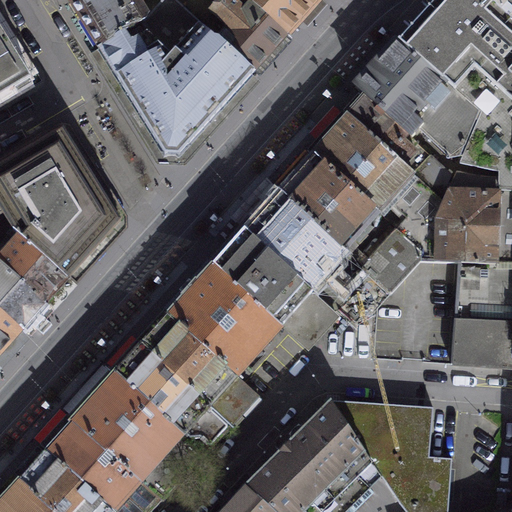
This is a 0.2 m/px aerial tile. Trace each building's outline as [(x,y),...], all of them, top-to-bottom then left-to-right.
[(139,0),(82,0),(73,6),(88,30),(99,48),(145,20),(146,15),(140,2),(139,0)] [(145,20),(99,48),(116,76),(164,154),(179,155),(253,72),(173,0),(161,0),(146,15),(145,20)] [(146,15),(161,0),(141,0),(140,2),(146,15)] [(173,0),(253,72),(288,34),(251,2),(249,0),(173,0)] [(253,0),(251,2),(288,34),(292,30),(318,0),(253,0)] [(498,183),(499,191),(511,191),(511,22),(486,0),(435,0),(397,42),(442,81),(443,80),(480,113),(462,156),(459,163),(499,172),(498,180),(498,183)] [(511,0),(486,0),(511,22),(511,0)] [(0,96),(30,78),(8,44),(0,30),(0,96)] [(442,81),(397,42),(356,88),(365,96),(411,139),(420,129),(450,157),(462,156),(480,113),(443,80),(442,81)] [(411,139),(365,96),(351,112),(348,116),(442,201),(450,185),(447,183),(451,176),(411,139)] [(442,201),(348,116),(313,155),(378,214),(388,202),(406,219),(396,230),(419,251),(442,201)] [(14,229),(68,277),(119,221),(62,130),(0,166),(0,213),(4,211),(14,229)] [(378,214),(313,155),(284,188),(281,192),(345,251),(378,214)] [(511,191),(499,191),(498,183),(498,180),(456,173),(450,185),(442,201),(419,251),(422,253),(419,260),(459,262),(511,264),(511,191)] [(345,251),(281,192),(247,229),(311,288),(345,251)] [(0,263),(45,303),(68,277),(14,229),(0,243),(0,263)] [(311,288),(247,229),(212,266),(280,327),(314,290),(311,288)] [(419,251),(396,230),(361,268),(390,294),(419,260),(422,253),(419,251)] [(511,368),(511,264),(459,262),(452,364),(511,368)] [(0,309),(21,329),(45,303),(0,263),(0,309)] [(280,327),(212,266),(169,314),(170,315),(236,375),(241,371),(280,327)] [(0,352),(17,334),(21,329),(0,309),(0,352)] [(236,375),(170,315),(143,345),(231,425),(236,420),(258,395),(236,375)] [(231,425),(143,345),(116,374),(204,454),(231,425)] [(204,454),(116,374),(115,373),(98,392),(100,394),(87,408),(86,407),(73,420),(74,421),(162,499),(204,454)] [(325,407),(245,486),(273,511),(353,511),(374,492),(370,488),(376,483),(381,477),(330,401),(325,407)] [(336,401),(330,401),(381,477),(399,503),(405,511),(448,511),(452,459),(429,458),(433,408),(336,401)] [(150,511),(162,499),(74,421),(50,448),(47,451),(114,511),(150,511)] [(114,511),(47,451),(43,455),(19,481),(54,511),(114,511)] [(54,511),(19,481),(0,501),(0,511),(54,511)] [(273,511),(245,486),(220,511),(273,511)]
